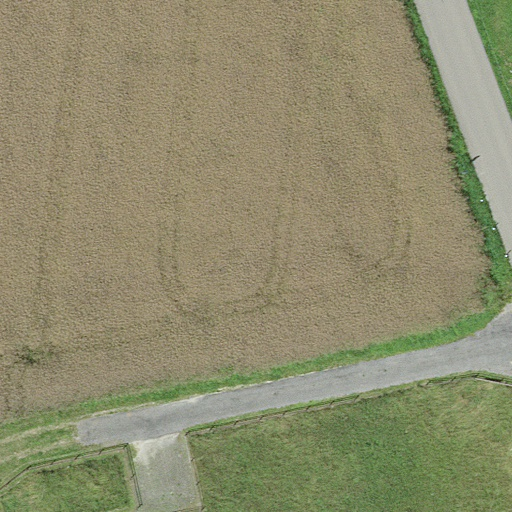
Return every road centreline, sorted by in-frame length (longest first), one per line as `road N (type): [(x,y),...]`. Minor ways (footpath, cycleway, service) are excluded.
road 1 (track): [(511,339),(87,427)]
road 2 (tertiary): [(511,188),(439,0)]
